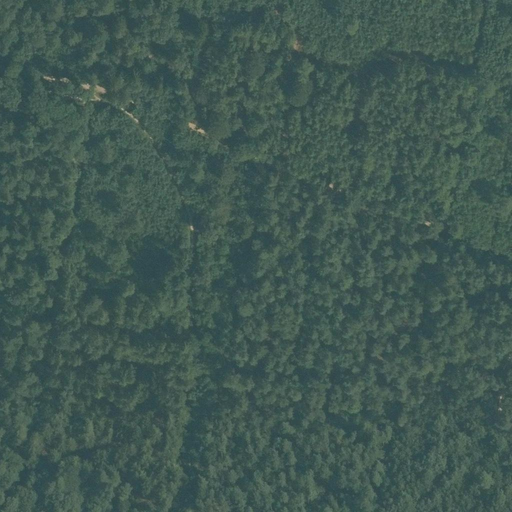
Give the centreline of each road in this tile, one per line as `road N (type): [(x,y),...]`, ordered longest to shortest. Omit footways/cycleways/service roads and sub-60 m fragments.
road 1 (unknown): [(0,82),(123,111),(167,160),(190,209),(195,359),(162,511)]
road 2 (track): [(0,67),(96,85),(511,252)]
road 3 (track): [(111,0),(15,511)]
road 4 (track): [(262,152),(191,511)]
road 5 (track): [(511,368),(482,511)]
